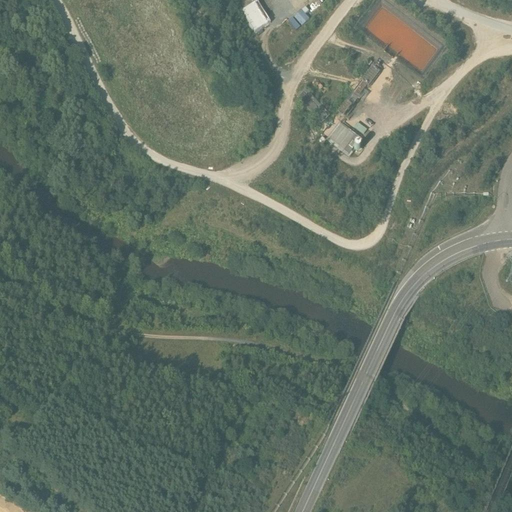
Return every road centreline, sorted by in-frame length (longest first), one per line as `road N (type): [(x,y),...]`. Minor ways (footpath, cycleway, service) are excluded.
road 1 (track): [(511,45),(472,55),(449,79),(378,233),(350,244),(135,143),(52,0)]
road 2 (track): [(0,272),(28,294),(97,321),(233,336),(379,372),(448,438),(511,479)]
